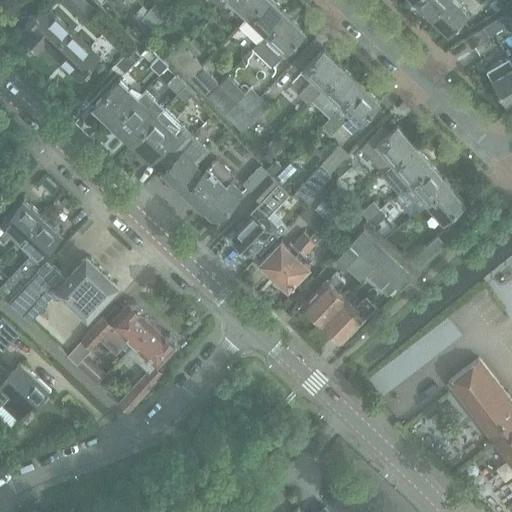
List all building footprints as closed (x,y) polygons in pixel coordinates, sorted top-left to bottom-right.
[(82,0),(64,0),(89,22),(97,13),(82,0)] [(241,26),(265,0),(232,0),(249,15),(240,25),(241,26)] [(265,0),(241,26),(259,44),(287,14),(272,0),(265,0)] [(414,0),(431,16),(446,0),(414,0)] [(449,34),(469,13),(455,0),(446,0),(431,16),(449,34)] [(38,53),(45,45),(51,50),(71,29),(45,4),(25,25),(29,29),(21,37),(38,53)] [(160,23),(167,15),(156,5),(150,11),(160,23)] [(138,13),(134,17),(139,22),(142,19),(148,13),(142,6),(137,12),(138,13)] [(142,19),(153,30),(160,23),(150,11),(148,13),(142,19)] [(259,44),(254,49),(272,66),(287,51),(305,31),(287,14),(259,44)] [(508,25),(502,16),(488,25),(493,34),(508,25)] [(488,25),(465,38),(472,48),(490,37),(489,36),(493,34),(488,25)] [(80,78),(100,57),(71,29),(51,50),(80,78)] [(177,40),(166,51),(174,59),(185,48),(177,40)] [(125,73),(142,55),(132,46),(116,64),(125,73)] [(191,78),(202,66),(185,48),(174,59),(191,78)] [(309,103),(312,99),(343,67),(323,49),(302,72),(311,81),(299,94),(309,103)] [(151,65),(160,74),(169,65),(159,56),(151,65)] [(487,70),(507,104),(511,100),(511,65),(507,58),(487,70)] [(209,97),(216,89),(220,85),(202,66),(191,78),(209,97)] [(322,125),(361,85),(343,67),(312,99),(331,116),(322,125)] [(168,84),(178,93),(185,86),(186,84),(177,75),(168,84)] [(120,78),(94,106),(113,124),(139,96),(120,78)] [(353,132),(380,102),(361,85),(322,125),(332,134),(343,123),(353,132)] [(185,86),(178,93),(186,100),(192,93),(185,86)] [(216,89),(209,97),(235,124),(246,113),(261,98),(252,88),(237,103),(233,100),(231,102),(225,94),(223,96),(216,89)] [(113,124),(132,142),(164,107),(155,98),(146,89),(139,96),(113,124)] [(246,113),(235,124),(242,132),(253,121),(269,106),(262,98),(246,113)] [(166,164),(195,134),(183,123),(182,124),(164,107),(132,142),(152,160),(156,155),(166,164)] [(383,171),(387,168),(415,145),(398,125),(388,133),(381,126),(362,147),(383,171)] [(195,134),(166,164),(168,165),(162,171),(163,172),(161,175),(170,184),(173,181),(216,221),(242,193),(229,182),(234,176),(215,158),(200,173),(194,167),(211,150),(195,134)] [(269,159),(281,148),(274,140),(262,151),(269,159)] [(404,188),(404,187),(431,164),(415,145),(387,168),(404,188)] [(339,146),(296,192),(305,201),(331,173),(330,172),(347,154),(339,146)] [(276,161),(267,170),(269,173),(273,177),(283,167),(276,161)] [(420,207),(427,201),(427,202),(448,184),(431,164),(404,187),(420,207)] [(243,184),(251,192),(269,173),(267,170),(261,165),(243,184)] [(269,173),(251,192),(260,200),(278,182),(273,177),(269,173)] [(333,175),(331,173),(305,201),(308,203),(315,209),(325,220),(328,221),(336,213),(323,200),(330,193),(322,186),(333,175)] [(248,252),(249,252),(250,253),(256,247),(262,253),(287,226),(281,221),(278,224),(269,215),(272,212),(290,193),(278,183),(251,212),(254,215),(233,237),(240,244),(241,248),(245,251),(248,252)] [(465,203),(448,184),(427,202),(436,212),(433,214),(440,222),(443,219),(449,227),(461,216),(456,211),(465,203)] [(0,235),(5,240),(14,231),(21,238),(42,214),(24,197),(2,220),(4,223),(1,227),(0,225),(0,235)] [(374,200),(361,211),(374,227),(386,216),(374,200)] [(308,203),(299,213),(317,229),(325,220),(315,209),(308,203)] [(40,255),(62,232),(42,214),(21,238),(28,244),(24,248),(31,254),(10,277),(0,267),(0,291),(9,300),(46,261),(40,255)] [(319,232),(324,237),(332,228),(327,223),(319,232)] [(364,228),(337,256),(361,279),(374,265),(389,279),(396,285),(399,289),(414,275),(364,228)] [(274,276),(310,237),(304,232),(293,245),(290,242),(288,244),(281,238),(259,262),(260,262),(260,267),(265,271),(268,270),(274,276)] [(321,238),(315,232),(310,237),(274,276),(278,280),(279,284),(283,288),(287,288),(289,289),(310,266),(303,259),(306,256),(305,255),(321,238)] [(438,235),(411,260),(420,270),(447,245),(438,235)] [(66,294),(75,303),(88,315),(118,284),(104,272),(88,256),(67,278),(47,259),(46,261),(9,300),(31,320),(49,300),(47,299),(52,294),(56,297),(64,297),(66,294)] [(314,312),(312,315),(320,323),(345,296),(339,290),(345,283),(336,273),(329,280),(327,279),(306,300),(313,307),(311,309),(314,312)] [(385,296),(396,285),(389,279),(379,289),(385,296)] [(367,296),(356,307),(345,296),(320,323),(330,333),(332,330),(335,333),(337,331),(345,338),(376,305),(367,296)] [(129,339),(134,344),(153,324),(141,312),(141,307),(135,302),(131,303),(129,301),(110,322),(104,316),(68,355),(98,383),(106,374),(86,355),(101,339),(117,353),(129,339)] [(0,414),(11,425),(16,420),(26,410),(28,412),(51,388),(21,361),(9,373),(0,364),(0,348),(1,348),(4,350),(20,332),(3,316),(0,318),(0,414)] [(170,333),(165,334),(153,324),(134,344),(129,350),(149,368),(132,385),(133,387),(119,403),(128,411),(164,372),(158,366),(177,345),(175,344),(177,339),(170,333)] [(511,401),(478,359),(449,381),(511,462),(511,401)] [(75,420),(75,424),(77,427),(82,428),(85,425),(85,421),(83,418),(79,417),(75,420)]
